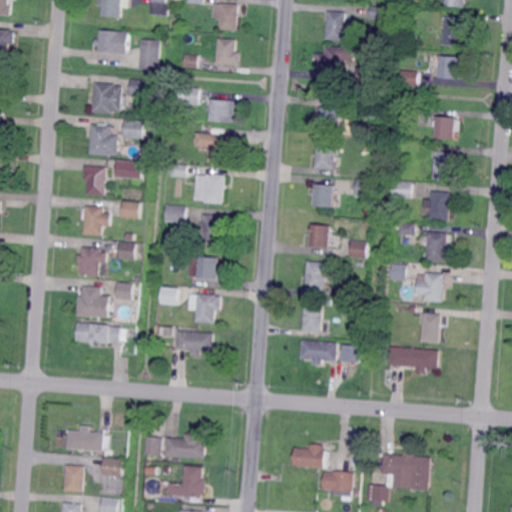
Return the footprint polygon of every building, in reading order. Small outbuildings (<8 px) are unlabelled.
[(14,15),(0,13),(0,0),(12,0),(12,4),(15,4),(14,15)] [(132,0),(132,8),(123,8),(123,17),(103,16),(104,7),(100,6),(100,0),(132,0)] [(171,15),(154,14),(154,0),(169,0),(169,2),(172,2),(171,15)] [(242,4),(240,30),(222,29),(223,18),(215,18),(216,3),(224,4),(224,2),(242,4)] [(388,18),(372,17),(374,5),(389,6),(388,18)] [(347,40),(329,38),(331,11),(349,12),(347,40)] [(465,46),(447,44),(449,16),(468,18),(465,46)] [(17,44),(13,44),(11,61),(0,59),(0,29),(14,30),(14,32),(18,33),(17,44)] [(130,54),(101,52),(101,46),(97,45),(98,39),(102,39),(102,30),(131,32),(130,54)] [(161,71),(142,69),(144,39),(163,41),(161,71)] [(237,65),(220,64),(222,39),(239,40),(237,65)] [(343,83),(324,81),(325,65),(318,65),(319,53),(326,53),(326,47),(345,48),(343,83)] [(200,69),(185,68),(186,54),(201,56),(200,69)] [(462,80),(443,79),(444,57),(463,58),(462,80)] [(7,102),(0,101),(0,67),(10,68),(7,102)] [(381,83),(360,81),(362,68),(382,69),(381,83)] [(420,87),(403,86),(404,71),(420,71),(420,87)] [(124,113),(116,112),(116,115),(96,113),(98,82),(118,84),(118,86),(126,87),(124,113)] [(151,100),(132,99),(133,82),(153,83),(151,100)] [(201,106),(181,105),(182,87),(202,88),(201,106)] [(233,122),(213,120),(215,99),(234,100),(233,122)] [(380,121),(362,119),(364,103),(381,104),(380,121)] [(342,130),(323,128),(324,107),(343,109),(342,130)] [(464,119),(463,130),(459,130),(458,138),(438,137),(439,126),(436,125),(437,119),(439,119),(440,115),(459,116),(459,118),(464,119)] [(146,140),(125,138),(127,120),(147,121),(146,140)] [(120,155),(112,154),(112,156),(92,155),(95,125),(114,126),(114,135),(121,136),(120,155)] [(231,163),(213,162),(214,147),(201,146),(202,133),(233,135),(231,163)] [(337,169),(318,168),(321,139),(339,141),(337,169)] [(455,180),(437,178),(439,150),(457,152),(455,180)] [(144,180),(127,178),(129,161),(146,163),(144,180)] [(189,177),(171,176),(171,164),(190,166),(189,177)] [(107,197),(89,196),(90,183),(86,182),(87,167),(109,169),(107,197)] [(228,176),(225,205),(207,203),(207,202),(197,201),(199,175),(209,176),(209,174),(228,176)] [(374,197),(357,196),(359,179),(375,180),(374,197)] [(415,199),(395,198),(396,181),(416,182),(415,199)] [(336,207),(316,205),(318,182),(339,184),(336,207)] [(453,221),(434,219),(436,191),(455,193),(453,221)] [(142,219),(125,218),(126,201),(143,202),(142,219)] [(188,223),(168,221),(169,205),(190,207),(188,223)] [(106,213),(114,213),(113,226),(105,226),(105,236),(86,234),(87,219),(84,219),(85,208),(88,209),(89,206),(107,207),(106,213)] [(224,246),(206,245),(207,216),(226,218),(224,246)] [(417,236),(401,234),(402,223),(418,224),(417,236)] [(332,248),(313,247),(314,225),(333,227),(332,248)] [(449,260),(431,258),(433,230),(451,232),(449,260)] [(369,259),(353,258),(354,241),(370,242),(369,259)] [(137,261),(121,260),(123,242),(139,243),(137,261)] [(109,263),(103,263),(102,277),(83,275),(84,263),(80,263),(81,254),(85,255),(85,247),(103,249),(103,252),(110,252),(109,263)] [(220,279),(192,277),(193,256),(221,258),(220,279)] [(328,290),(309,289),(311,261),(330,262),(328,290)] [(411,285),(402,285),(402,281),(393,280),(393,264),(409,265),(409,278),(411,278),(411,285)] [(448,281),(451,281),(451,288),(447,288),(446,302),(428,300),(428,294),(420,294),(422,274),(429,274),(430,272),(448,273),(448,281)] [(134,301),(118,299),(120,283),(136,284),(134,301)] [(162,302),(179,304),(181,287),(165,285),(162,302)] [(112,319),(103,319),(81,317),(83,297),(86,298),(87,287),(105,288),(105,295),(113,295),(112,319)] [(219,295),(219,296),(224,296),(223,311),(218,311),(217,324),(199,323),(199,310),(191,310),(192,295),(200,295),(200,294),(219,295)] [(325,331),(306,330),(309,302),(327,303),(325,331)] [(443,342),(424,341),(427,312),(445,314),(443,342)] [(122,343),(111,341),(111,345),(93,343),(78,341),(80,323),(124,327),(122,343)] [(216,353),(203,352),(203,357),(194,357),(194,352),(179,350),(181,332),(217,335),(216,353)] [(339,361),(337,361),(336,375),(329,375),(330,361),(324,360),(324,365),(315,365),(315,361),(303,360),(304,340),(340,342),(339,361)] [(362,362),(343,360),(344,344),(363,346),(362,362)] [(441,368),(429,367),(428,373),(419,372),(420,367),(392,365),(393,346),(443,349),(441,368)] [(93,432),(107,433),(107,436),(112,436),(111,449),(106,449),(106,452),(70,449),(71,430),(83,431),(84,426),(93,427),(93,432)] [(196,440),(208,441),(207,460),(168,457),(170,438),(187,439),(187,434),(196,435),(196,440)] [(164,457),(147,455),(148,437),(165,438),(164,457)] [(326,451),(332,452),(331,468),(326,468),(326,469),(295,467),(297,448),(311,449),(312,445),(326,446),(326,451)] [(416,455),(433,456),(430,489),(391,486),(389,500),(383,500),(383,503),(373,503),(373,499),(368,498),(369,483),(387,484),(388,472),(383,472),(385,452),(404,453),(404,449),(416,450),(416,455)] [(124,477),(105,475),(106,458),(126,460),(124,477)] [(85,493),(67,492),(69,465),(87,467),(85,493)] [(207,496),(204,495),(204,498),(173,495),(173,482),(187,483),(188,465),(207,467),(205,479),(209,479),(207,496)] [(334,472),(356,473),(355,493),(354,492),(353,498),(352,498),(352,502),(343,501),(343,496),(334,495),(334,491),(325,490),(326,472),(334,472)] [(120,511),(103,511),(105,498),(122,500),(120,511)] [(83,511),(65,511),(66,503),(84,505),(83,511)]
